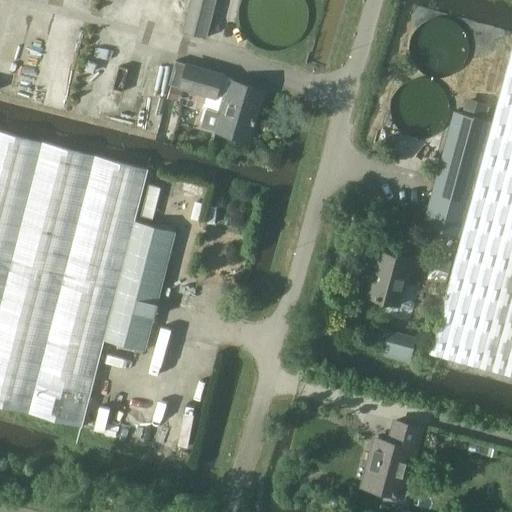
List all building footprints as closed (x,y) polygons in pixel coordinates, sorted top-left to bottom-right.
[(190,0),(182,31),(206,38),(215,0),(190,0)] [(309,17),(309,11),(307,4),(304,0),(241,0),(240,3),(238,10),(238,16),(238,20),(240,28),(242,34),(246,39),(251,43),(255,47),(261,49),(268,51),(275,51),(281,50),(287,48),(293,45),(299,40),(302,36),(306,30),(308,24),(309,17)] [(439,76),(444,75),(450,73),(455,70),(459,66),(462,61),(464,56),(465,50),(465,44),(463,38),(460,33),(457,29),(452,25),(447,22),(442,21),(436,21),(430,22),(425,24),(420,27),(416,30),(413,35),(411,40),(410,45),(410,51),(410,55),(412,60),(414,64),(418,68),(421,71),(425,74),(430,76),(435,76),(439,76)] [(430,353),(511,375),(511,45),(492,121),(485,119),(463,112),(456,111),(424,227),(460,237),(453,261),(448,283),(430,353)] [(72,73),(78,54),(66,51),(61,70),(72,73)] [(175,61),(169,84),(172,85),(182,88),(216,96),(216,94),(222,73),(175,61)] [(29,69),(22,95),(64,105),(70,79),(29,69)] [(228,97),(224,96),(220,112),(208,108),(203,125),(251,139),(264,90),(232,81),(228,97)] [(419,136),(424,135),(429,133),(435,130),(439,126),(442,121),(444,115),(445,110),(444,104),(443,98),(440,93),(437,89),(432,85),(427,82),(421,81),(416,81),(410,81),(405,83),(400,87),(396,90),(393,95),(390,100),(389,105),(389,111),(390,115),(392,120),(394,124),(397,128),(400,131),(405,134),(410,135),(414,136),(419,136)] [(172,85),(169,98),(179,101),(182,88),(172,85)] [(467,98),(463,112),(485,119),(489,104),(467,98)] [(105,338),(135,222),(148,169),(0,130),(0,404),(83,426),(105,338)] [(182,180),(179,191),(202,197),(205,186),(182,180)] [(154,213),(160,184),(149,182),(143,210),(154,213)] [(175,232),(135,222),(105,338),(146,348),(175,232)] [(381,251),(368,297),(400,306),(412,260),(381,251)] [(432,257),(426,279),(448,283),(453,261),(432,257)] [(388,330),(382,354),(409,361),(415,337),(388,330)] [(188,413),(185,441),(197,442),(200,414),(188,413)] [(405,467),(411,469),(422,428),(395,421),(389,441),(375,438),(362,485),(397,495),(405,467)]
